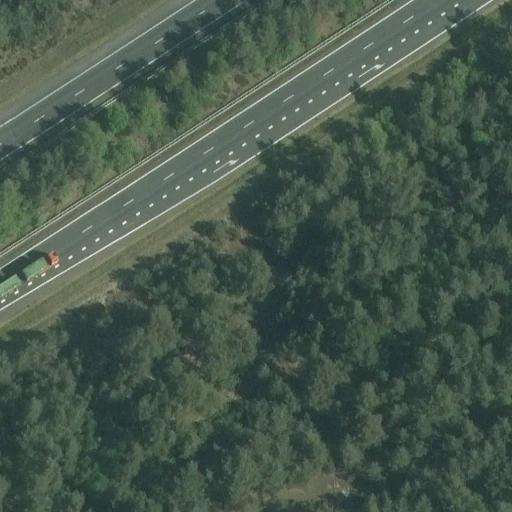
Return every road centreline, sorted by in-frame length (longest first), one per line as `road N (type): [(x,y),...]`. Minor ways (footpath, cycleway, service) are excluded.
road 1 (motorway): [(0,285),(406,21)]
road 2 (motorway): [(218,0),(0,142)]
